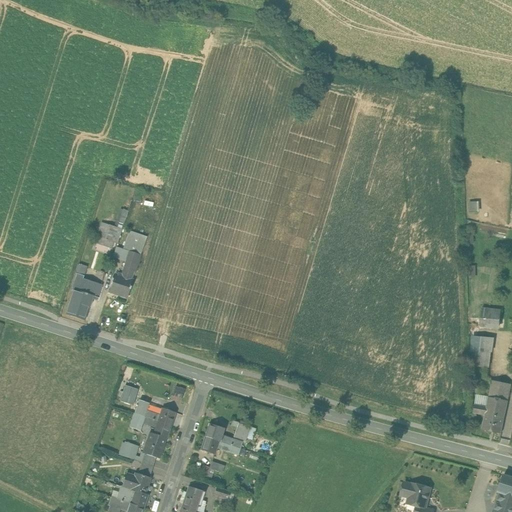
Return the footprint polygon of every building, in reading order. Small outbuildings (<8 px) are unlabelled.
[(469,211),(479,211),(479,201),(469,201),(469,211)] [(124,206),(119,221),(117,220),(114,228),(121,231),(123,224),(129,207),(124,206)] [(114,228),(103,225),(99,237),(105,239),(103,244),(110,246),(111,241),(117,243),(121,231),(114,228)] [(129,251),(116,247),(113,257),(126,262),(129,251)] [(140,255),(129,251),(126,262),(122,276),(115,274),(109,292),(127,298),(129,289),(130,290),(131,287),(130,287),(133,279),(131,279),(133,271),(135,271),(140,255)] [(75,271),(85,274),(87,266),(78,263),(75,271)] [(102,285),(83,279),(84,276),(77,274),(72,290),(74,290),(66,315),(84,320),(91,298),(97,300),(102,285)] [(501,310),(482,309),(480,324),(499,326),(501,310)] [(488,352),(472,351),(471,366),(485,367),(486,368),(488,352)] [(511,385),(492,381),(489,397),(508,401),(511,385)] [(137,390),(125,386),(123,393),(122,397),(120,401),(132,405),(137,390)] [(152,395),(142,392),(141,397),(150,400),(152,395)] [(508,401),(489,397),(487,407),(485,415),(482,430),(501,434),(508,401)] [(149,404),(139,400),(134,413),(171,426),(176,413),(162,408),(159,415),(146,411),(149,404)] [(487,407),(475,405),(473,413),(485,415),(487,407)] [(148,437),(164,443),(166,439),(167,439),(171,426),(134,413),(129,427),(140,431),(142,423),(155,428),(153,434),(150,433),(148,437)] [(238,423),(233,437),(245,441),(250,427),(238,423)] [(223,429),(209,424),(205,437),(240,448),(242,442),(221,435),(223,429)] [(164,443),(148,437),(143,453),(144,454),(156,458),(159,459),(161,453),(162,453),(164,447),(163,447),(164,443)] [(240,448),(205,437),(201,450),(214,454),(217,448),(238,455),(240,448)] [(135,459),(139,445),(122,440),(118,454),(135,459)] [(156,458),(144,454),(141,463),(142,463),(153,466),(156,458)] [(221,461),(212,458),(209,468),(218,471),(221,461)] [(153,466),(142,463),(139,474),(149,478),(153,466)] [(134,492),(145,494),(150,478),(139,474),(136,473),(134,479),(125,476),(122,487),(130,490),(134,492)] [(511,511),(511,477),(504,475),(498,492),(500,493),(494,511),(511,511)] [(430,489),(412,484),(412,485),(404,483),(401,496),(409,498),(408,500),(417,503),(417,506),(425,508),(426,508),(430,489)] [(205,492),(188,487),(181,507),(195,511),(197,506),(200,507),(205,492)] [(230,492),(216,487),(214,495),(227,499),(230,492)] [(145,494),(134,492),(130,503),(130,504),(144,508),(148,495),(145,494)] [(142,511),(144,508),(130,504),(130,503),(115,498),(114,502),(110,501),(109,505),(127,511),(142,511)]
